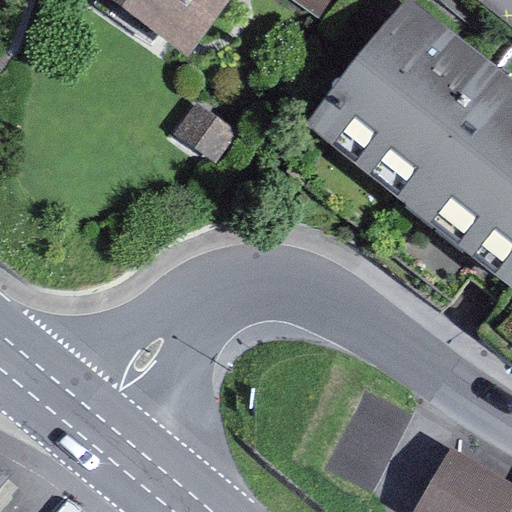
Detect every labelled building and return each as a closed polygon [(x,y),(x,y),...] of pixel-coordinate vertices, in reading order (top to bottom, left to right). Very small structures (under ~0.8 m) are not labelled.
[(230,0),(111,0),(191,56),(230,0)] [(290,0),(320,21),(334,0),(290,0)] [(511,78),(411,0),(410,0),(311,126),(511,282),(511,78)] [(239,133),(197,104),(175,134),(217,164),(239,133)] [(507,511),(511,504),(511,481),(453,446),(412,511),(507,511)]
